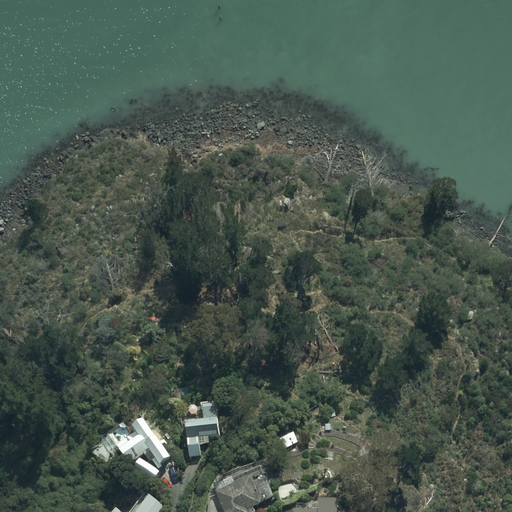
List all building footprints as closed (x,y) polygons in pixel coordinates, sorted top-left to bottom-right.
[(188,422),(191,453),(201,452),(200,443),(211,441),(211,437),(221,435),(218,404),(204,405),(206,421),(188,422)] [(136,427),(139,432),(118,446),(132,465),(151,452),(162,468),(174,460),(167,449),(173,445),(167,436),(162,439),(148,419),(136,427)] [(215,492),(222,511),(249,511),(254,510),(252,506),(273,498),(266,480),(264,480),(260,469),(214,486),(216,491),(215,492)] [(138,482),(156,488),(159,479),(141,473),(138,482)] [(163,511),(166,509),(147,495),(134,511),(118,511),(117,511),(116,511),(163,511)]
